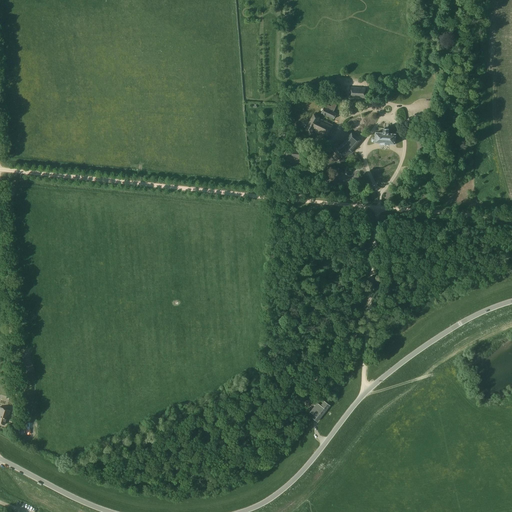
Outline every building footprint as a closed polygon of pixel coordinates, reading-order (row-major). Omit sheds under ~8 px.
[(365,98),(366,87),(351,87),(350,98),(365,98)] [(337,113),(334,112),(335,108),(326,103),(324,107),(321,113),(334,119),(337,113)] [(311,134),(313,131),(327,138),(333,125),(319,118),(320,117),(314,114),(305,130),(311,134)] [(384,133),(376,133),(375,137),(373,137),(371,138),(371,141),(372,142),(375,143),(380,143),(380,144),(390,145),(390,144),(395,145),(396,134),(388,134),(388,129),(384,129),(384,133)] [(354,155),(352,152),(352,151),(360,141),(351,132),(343,142),(339,145),(337,143),(333,146),(337,153),(342,157),(343,157),(345,160),(354,155)] [(304,154),(286,153),(285,161),(303,163),(304,154)] [(321,406),(317,402),(310,412),(315,415),(313,417),(318,421),(330,406),(324,401),(321,406)] [(0,423),(4,425),(6,419),(7,420),(10,411),(0,407),(0,423)]
